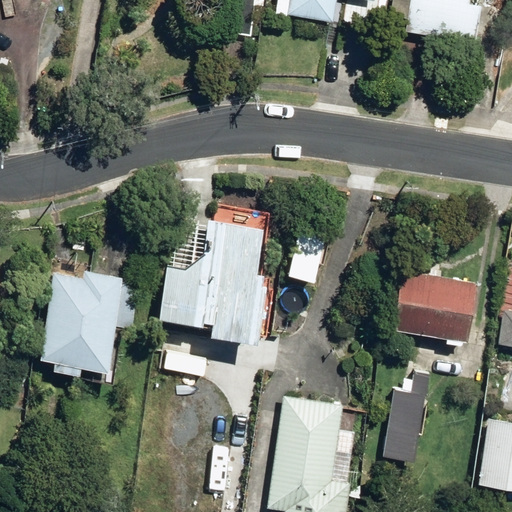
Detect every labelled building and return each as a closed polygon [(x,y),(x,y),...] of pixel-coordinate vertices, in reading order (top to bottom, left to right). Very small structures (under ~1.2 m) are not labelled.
[(230,0),(227,27),(250,30),(253,0),(230,0)] [(352,0),(350,20),(385,25),(388,0),(290,0),(289,10),(335,16),(337,0),(352,0)] [(409,0),(406,27),(476,37),(481,0),(409,0)] [(210,362),(246,367),(262,223),(210,216),(203,262),(168,258),(160,316),(214,322),(210,362)] [(54,269),(43,353),(108,362),(122,269),(85,265),(83,273),(54,269)] [(392,326),(469,336),(476,276),(400,266),(392,326)] [(500,340),(511,341),(511,306),(505,305),(500,340)] [(410,386),(426,388),(430,368),(414,366),(410,386)] [(415,457),(426,388),(410,386),(396,383),(384,452),(415,457)] [(285,511),(344,511),(349,478),(332,475),(342,400),(284,392),(269,505),(287,507),(285,511)] [(511,414),(493,412),(483,478),(511,482),(511,414)]
